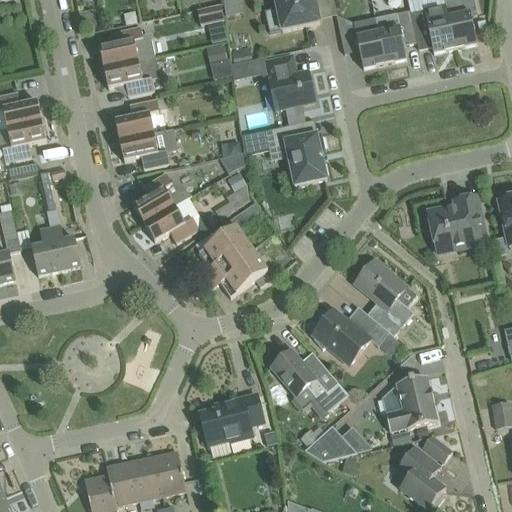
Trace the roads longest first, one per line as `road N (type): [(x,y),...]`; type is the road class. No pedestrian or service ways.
road 1 (residential): [(131,269),(100,224),(51,0)]
road 2 (residential): [(191,331),(280,309),(369,194)]
road 3 (residential): [(26,450),(155,419),(191,331)]
road 4 (residential): [(491,511),(447,321)]
road 5 (residential): [(348,105),(511,71)]
road 6 (residential): [(369,194),(406,175),(511,152)]
road 7 (residential): [(131,269),(105,291),(0,316)]
